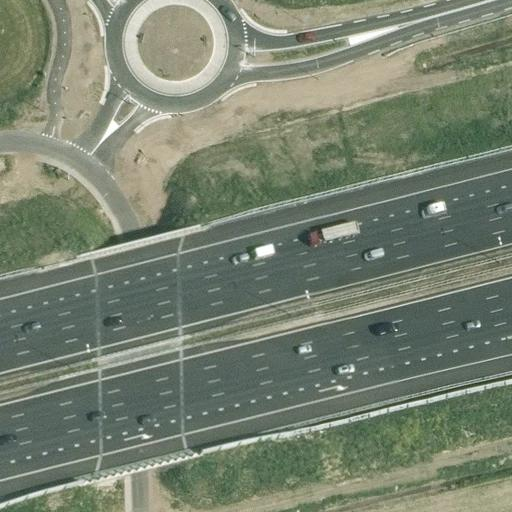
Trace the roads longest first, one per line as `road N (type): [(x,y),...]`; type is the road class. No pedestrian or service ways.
road 1 (motorway): [(511,214),(0,345)]
road 2 (motorway): [(0,435),(501,309)]
road 3 (tertiary): [(137,511),(131,277),(115,199),(85,166)]
road 4 (secondary): [(229,76),(327,63),(410,21)]
road 5 (secondary): [(410,21),(237,43)]
